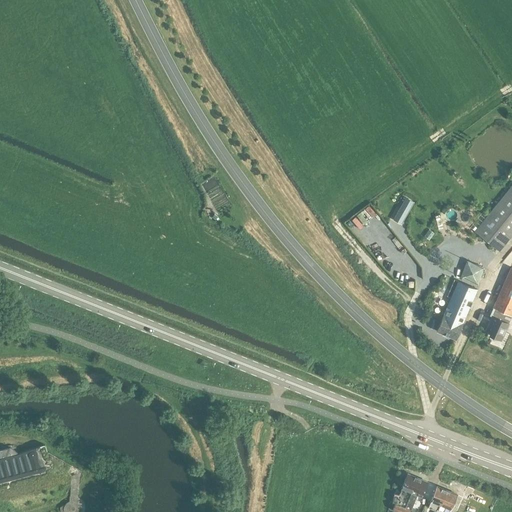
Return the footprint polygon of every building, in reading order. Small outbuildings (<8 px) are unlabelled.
[(475,231),(499,251),(511,235),(511,185),(493,209),(475,231)] [(405,196),(393,218),(402,223),(414,201),(405,196)] [(478,285),(484,264),(467,259),(460,279),(478,285)] [(492,320),(486,333),(490,335),(489,336),(490,338),(494,340),(497,339),(497,338),(501,340),(511,314),(511,267),(490,315),(492,316),(490,319),(492,320)] [(456,339),(477,289),(458,281),(436,331),(456,339)] [(0,511),(84,511),(85,511),(85,507),(84,503),(82,500),(78,498),(78,497),(81,471),(48,452),(46,445),(44,445),(18,454),(10,448),(0,450),(0,511)] [(392,502),(393,502),(396,503),(405,507),(417,478),(407,474),(401,488),(406,489),(405,492),(403,491),(401,495),(396,493),(392,502)] [(417,478),(405,507),(396,503),(393,510),(397,511),(410,511),(411,510),(417,494),(422,496),(427,482),(417,478)] [(437,486),(431,500),(441,505),(447,490),(437,486)] [(441,505),(438,511),(449,511),(451,509),(457,494),(447,490),(441,505)]
